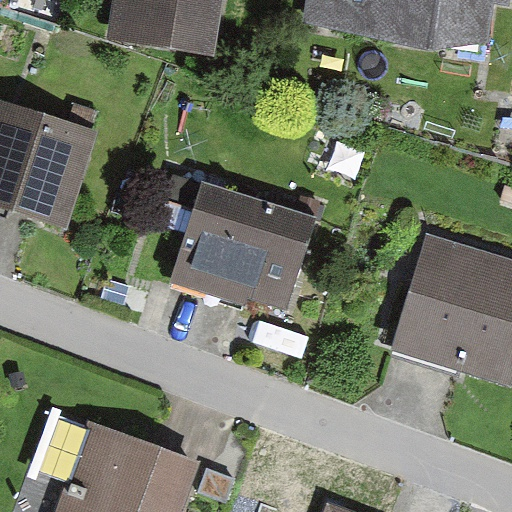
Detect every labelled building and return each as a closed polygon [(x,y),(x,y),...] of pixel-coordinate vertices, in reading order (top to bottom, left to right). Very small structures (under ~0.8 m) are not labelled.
[(224,0),(115,0),(109,36),(215,54),(224,0)] [(507,0),(304,0),(300,26),(433,52),(489,44),(495,8),(507,5),(507,0)] [(95,133),(0,104),(0,209),(65,229),(95,133)] [(96,112),(73,105),(69,120),(92,127),(96,112)] [(313,219),(173,174),(165,198),(196,208),(171,284),(246,308),(249,299),(284,310),(313,219)] [(511,187),(505,186),(501,199),(511,202),(511,187)] [(511,386),(511,260),(426,234),(389,352),(511,389),(511,386)] [(108,281),(102,300),(123,307),(130,288),(108,281)] [(178,511),(196,463),(60,415),(39,474),(68,484),(57,511),(178,511)] [(352,511),(324,502),(320,511),(352,511)]
